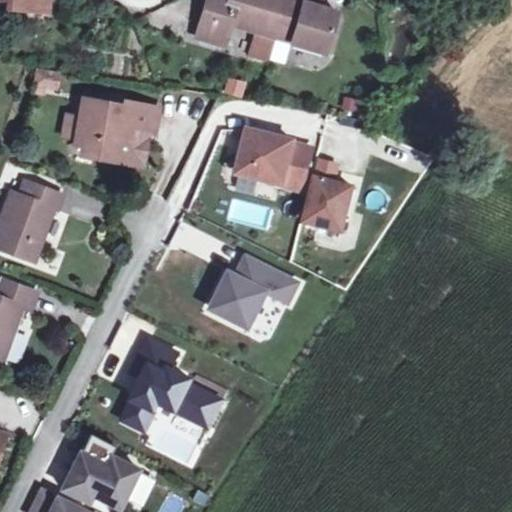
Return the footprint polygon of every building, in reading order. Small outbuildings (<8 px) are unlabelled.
[(10,0),(10,5),(30,8),(31,0),(38,0),(52,2),(51,0),(10,0)] [(235,25),(260,31),(254,53),(273,58),(279,35),(283,20),(287,0),(209,0),(204,26),(216,29),(214,41),(229,45),(235,25)] [(308,0),(287,0),(283,20),(299,24),(295,39),(332,48),(341,9),(328,6),(308,1),(308,0)] [(299,24),(283,20),(279,35),(295,39),(299,24)] [(216,29),(204,26),(201,38),(214,41),(216,29)] [(34,68),(32,93),(57,95),(59,70),(34,68)] [(242,97),(245,80),(226,76),(223,93),(242,97)] [(100,149),(100,157),(135,162),(139,142),(137,141),(138,131),(150,132),(157,134),(161,109),(126,103),(125,109),(85,102),(82,120),(78,140),(77,145),(85,147),(100,149)] [(82,120),(69,117),(65,138),(78,140),(82,120)] [(309,190),(319,149),(300,144),(301,141),(256,129),(244,173),(309,190)] [(145,164),(150,132),(138,131),(137,141),(139,142),(135,162),(145,164)] [(84,155),(100,157),(100,149),(85,147),(84,155)] [(349,231),(360,187),(339,182),(343,165),(327,161),(312,221),(349,231)] [(28,183),(23,196),(14,192),(0,230),(0,247),(37,262),(56,210),(60,211),(65,196),(28,183)] [(232,197),(226,219),(267,230),(274,208),(232,197)] [(219,309),(257,328),(275,293),(295,303),(305,284),(253,258),(244,277),(237,273),(219,309)] [(7,282),(1,298),(0,297),(0,358),(5,360),(16,330),(14,330),(23,307),(33,310),(39,293),(7,282)] [(130,420),(152,431),(167,403),(204,421),(217,395),(197,384),(199,380),(177,369),(185,353),(156,339),(139,372),(151,378),(130,420)] [(229,400),(217,395),(204,421),(215,427),(229,400)] [(94,434),(66,489),(93,502),(96,494),(113,503),(128,498),(142,470),(114,456),(119,446),(94,434)] [(145,507),(160,479),(142,470),(128,498),(145,507)] [(92,511),(45,489),(34,511),(92,511)]
